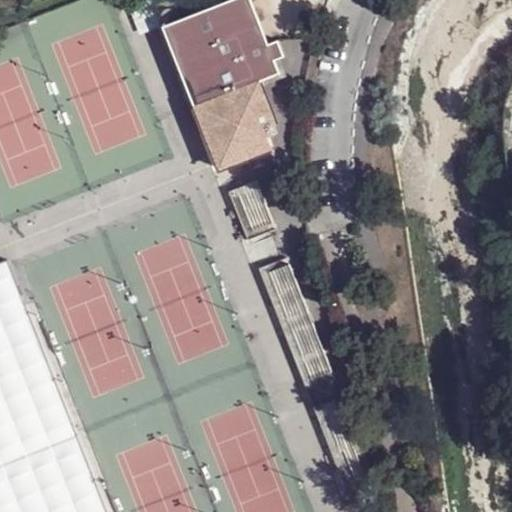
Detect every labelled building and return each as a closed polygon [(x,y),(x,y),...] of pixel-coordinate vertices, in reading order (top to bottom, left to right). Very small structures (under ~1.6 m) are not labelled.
[(249,0),(225,0),(161,26),(218,168),(271,148),(266,136),(272,134),(269,125),(275,122),(258,80),(278,72),(273,59),(283,55),(276,39),(266,43),(249,0)] [(254,179),(226,190),(245,239),(274,228),(254,179)] [(285,256),(256,267),(304,388),(333,377),(285,256)] [(0,511),(101,511),(11,258),(0,261),(0,511)] [(340,395),(312,406),(345,490),(373,478),(340,395)]
